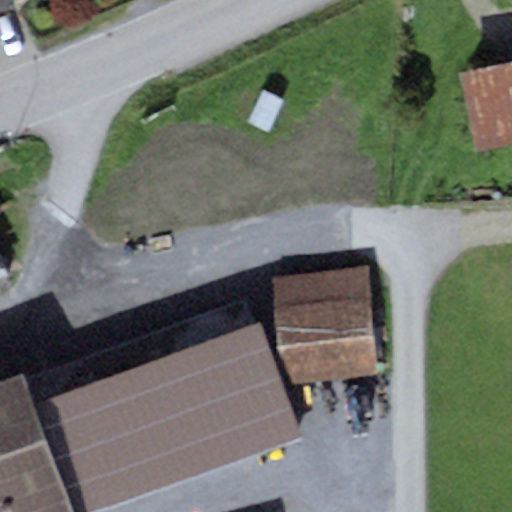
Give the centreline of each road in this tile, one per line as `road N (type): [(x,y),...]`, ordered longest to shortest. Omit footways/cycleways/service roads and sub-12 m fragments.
road 1 (track): [(128,333),(307,232),(373,231),(409,256),(411,511)]
road 2 (track): [(99,66),(52,283),(66,313),(128,333)]
road 3 (tertiary): [(244,0),(0,103)]
road 4 (track): [(128,333),(211,366),(227,394),(220,437),(173,511)]
